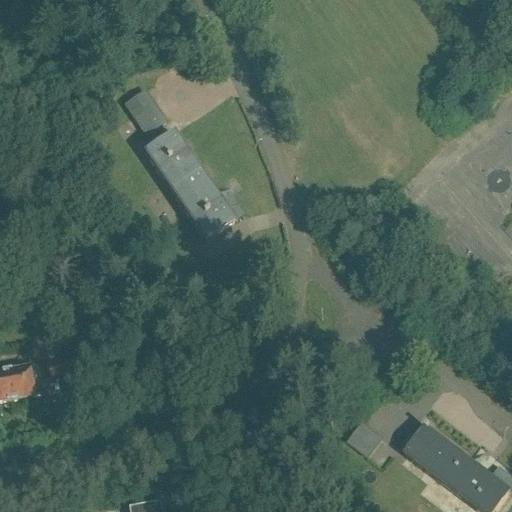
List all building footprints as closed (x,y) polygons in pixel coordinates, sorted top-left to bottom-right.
[(180,90),(193,83),(188,73),(173,81),(168,73),(155,79),(161,90),(175,82),(180,90)] [(121,105),(136,129),(160,115),(146,90),(121,105)] [(161,116),(139,130),(146,140),(167,127),(161,116)] [(144,156),(144,157),(173,200),(200,179),(172,137),(163,143),(144,156)] [(200,179),(173,200),(204,245),(232,226),(232,225),(244,218),(230,198),(219,206),(200,179)] [(203,350),(186,332),(175,342),(192,360),(203,350)] [(46,367),(49,381),(66,379),(63,364),(46,367)] [(35,370),(29,370),(0,375),(0,405),(34,399),(40,398),(35,370)] [(72,401),(58,404),(63,429),(77,426),(72,401)] [(463,428),(472,415),(461,407),(452,419),(463,428)] [(476,422),(466,439),(480,447),(490,430),(476,422)] [(347,447),(368,463),(384,441),(363,426),(347,447)] [(405,459),(446,490),(466,462),(426,431),(405,459)] [(466,462),(446,490),(474,511),(498,511),(510,496),(511,493),(511,480),(499,471),(491,481),(466,462)]
